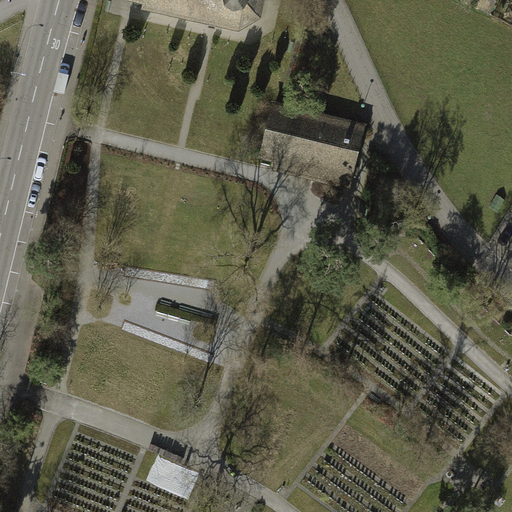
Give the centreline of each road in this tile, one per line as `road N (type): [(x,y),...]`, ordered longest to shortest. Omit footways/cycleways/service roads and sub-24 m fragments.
road 1 (residential): [(325,0),(405,163),(443,220),(511,291)]
road 2 (tertiary): [(0,237),(59,0)]
